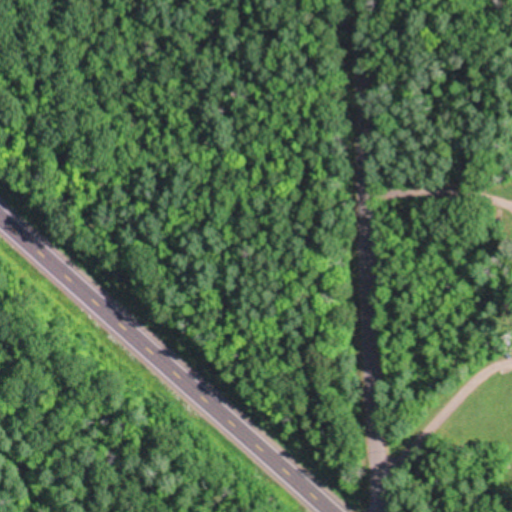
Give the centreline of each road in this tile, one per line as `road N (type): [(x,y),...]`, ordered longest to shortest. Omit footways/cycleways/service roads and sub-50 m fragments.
road 1 (residential): [(378,511),(352,0)]
road 2 (primary): [(342,511),(0,211)]
